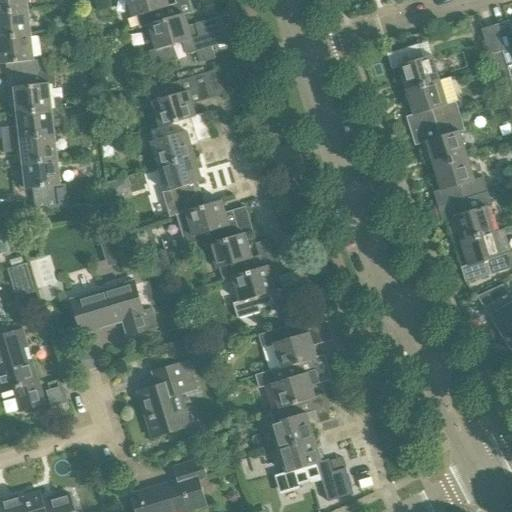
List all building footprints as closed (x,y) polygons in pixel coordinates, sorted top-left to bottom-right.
[(0,0),(0,13),(27,10),(25,0),(0,0)] [(126,0),(132,19),(137,18),(140,28),(149,25),(185,14),(185,16),(192,14),(193,14),(188,0),(174,0),(176,4),(168,7),(166,0),(126,0)] [(27,10),(0,13),(0,37),(30,34),(27,10)] [(156,50),(150,51),(154,66),(177,59),(173,46),(183,43),(186,55),(197,52),(200,63),(216,59),(212,47),(229,42),(222,17),(210,20),(196,24),(200,37),(192,39),(185,16),(185,14),(149,25),(156,50)] [(511,31),(509,22),(495,27),(503,52),(510,76),(511,75),(511,31)] [(503,52),(495,27),(481,31),(489,56),(503,52)] [(8,76),(40,72),(39,60),(33,61),(30,34),(0,37),(0,64),(0,66),(6,65),(8,76)] [(399,68),(406,92),(439,82),(431,57),(422,60),(418,46),(387,55),(392,70),(399,68)] [(496,81),(510,76),(503,52),(489,56),(496,81)] [(219,69),(151,90),(154,101),(153,102),(160,126),(160,127),(196,116),(188,92),(192,91),(198,89),(202,101),(224,94),(226,93),(219,69)] [(40,72),(8,76),(11,100),(15,99),(17,113),(50,109),(56,109),(62,108),(61,98),(49,99),(48,87),(55,86),(53,70),(40,72)] [(411,132),(460,117),(456,103),(446,106),(439,82),(406,92),(414,116),(406,118),(411,132)] [(50,109),(17,113),(19,126),(2,128),(3,141),(53,135),(50,109)] [(198,142),(211,138),(204,113),(199,114),(199,115),(160,127),(152,130),(155,140),(151,141),(159,167),(194,156),(190,141),(197,139),(198,142)] [(434,167),(467,157),(459,133),(464,131),(460,117),(411,132),(415,147),(426,143),(434,167)] [(53,135),(3,141),(5,153),(22,151),(23,163),(56,159),(53,135)] [(194,156),(159,167),(166,192),(164,192),(171,216),(179,213),(179,214),(187,212),(206,206),(206,205),(199,183),(202,182),(194,156)] [(467,157),(434,167),(441,190),(433,192),(437,208),(487,192),(483,177),(474,180),(467,157)] [(60,186),(56,159),(23,163),(25,177),(19,177),(21,191),(33,189),(36,210),(67,207),(65,186),(60,186)] [(487,192),(437,208),(442,222),(453,219),(460,242),(494,232),(487,209),(492,207),(487,192)] [(187,212),(179,214),(190,251),(200,247),(210,244),(245,234),(253,232),(246,206),(231,211),(224,213),(221,201),(216,202),(209,204),(206,205),(206,206),(187,212)] [(511,257),(503,229),(494,232),(460,242),(468,266),(461,268),(465,283),(511,268),(511,257)] [(210,244),(217,269),(220,268),(224,278),(268,265),(268,267),(276,265),(269,240),(256,244),(260,256),(252,258),(245,234),(210,244)] [(104,240),(107,264),(120,262),(117,238),(104,240)] [(8,269),(16,297),(36,292),(27,263),(8,269)] [(224,278),(224,279),(233,277),(240,301),(233,304),(238,318),(260,312),(259,310),(312,293),(305,269),(280,277),(284,288),(275,290),(268,267),(268,265),(224,278)] [(143,312),(135,282),(72,300),(82,333),(125,321),(129,335),(157,327),(152,309),(143,312)] [(477,297),(485,310),(509,294),(501,282),(477,297)] [(510,350),(511,348),(511,302),(489,317),(503,339),(510,350)] [(42,314),(30,317),(35,333),(47,330),(42,314)] [(255,376),(256,377),(318,358),(317,357),(310,334),(316,332),(320,344),(333,339),(325,314),(258,335),(262,347),(269,345),(276,369),(255,376)] [(0,390),(1,393),(12,389),(18,411),(44,403),(32,361),(31,361),(21,329),(18,330),(0,335),(0,390)] [(201,351),(199,342),(188,345),(190,353),(201,351)] [(270,411),(271,412),(272,411),(301,403),(317,398),(316,397),(309,373),(315,371),(319,383),(333,379),(326,355),(317,357),(318,358),(256,377),(259,388),(268,386),(275,409),(270,411)] [(146,387),(150,399),(142,401),(152,437),(190,426),(180,393),(196,388),(188,361),(153,371),(156,384),(146,387)] [(46,391),(52,408),(69,403),(64,385),(60,387),(58,381),(48,384),(50,390),(46,391)] [(314,411),(318,423),(332,419),(324,395),(316,397),(317,398),(301,403),(272,411),(271,412),(274,422),(270,423),(278,449),(315,438),(307,413),(314,411)] [(315,438),(278,449),(285,472),(278,474),(283,489),(306,482),(302,469),(317,464),(328,501),(354,493),(345,467),(333,471),(329,459),(322,461),(315,438)] [(178,480),(131,494),(136,511),(183,511),(208,505),(200,479),(208,477),(202,459),(174,467),(178,480)] [(0,507),(1,511),(76,511),(71,494),(44,502),(40,490),(0,501),(0,507)] [(229,492),(227,496),(229,500),(232,502),(236,500),(238,497),(237,493),(233,491),(229,492)]
